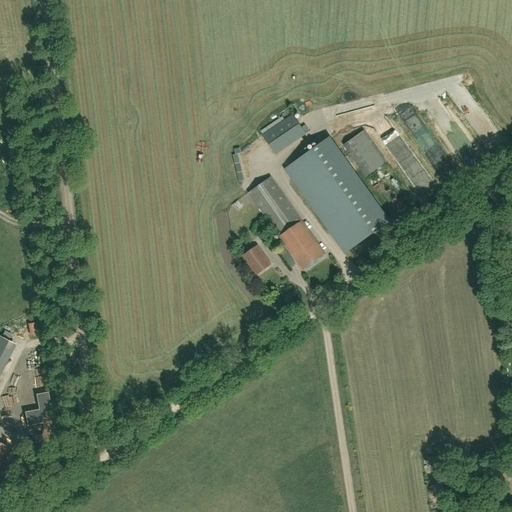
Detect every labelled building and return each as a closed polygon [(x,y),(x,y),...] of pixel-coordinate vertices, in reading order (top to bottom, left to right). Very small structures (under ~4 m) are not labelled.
[(286,70),(274,75),(276,80),(288,75),(286,70)] [(448,110),(434,120),(440,129),(455,118),(448,110)] [(306,133),(302,127),(293,114),(285,120),(263,134),(263,135),(276,154),(306,133)] [(456,138),(452,131),(456,128),(453,123),(442,129),(449,141),(456,138)] [(388,161),(365,129),(344,144),(367,176),(388,161)] [(460,155),(472,148),(463,135),(451,142),(460,155)] [(336,237),(334,239),(344,252),(390,220),(330,137),(287,168),(336,237)] [(416,186),(429,179),(419,161),(406,169),(416,186)] [(381,185),(393,179),(389,171),(378,177),(381,185)] [(325,253),(316,240),(271,177),(249,193),(303,269),(325,253)] [(240,200),(234,205),(238,211),(245,206),(240,200)] [(257,274),(270,264),(257,246),(244,256),(257,274)] [(0,363),(1,362),(11,342),(0,336),(0,363)] [(52,420),(52,421),(44,422),(46,434),(43,434),(35,436),(37,448),(56,445),(52,421),(52,420)] [(0,464),(8,448),(0,443),(0,464)]
